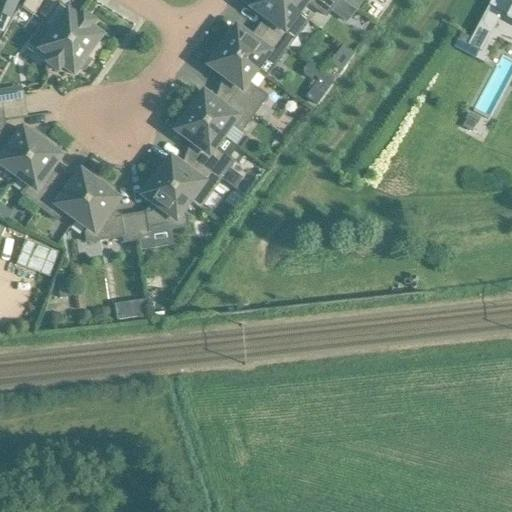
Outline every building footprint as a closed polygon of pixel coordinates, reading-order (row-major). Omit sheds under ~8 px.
[(0,0),(0,12),(13,17),(19,0),(0,0)] [(34,16),(42,0),(26,0),(21,10),(34,16)] [(299,13),(280,0),(253,0),(256,2),(251,9),(272,24),(264,33),(286,49),(308,20),(299,13)] [(280,0),(299,13),(307,3),(325,16),(337,0),(280,0)] [(359,0),(346,0),(345,3),(356,11),(362,2),(359,0)] [(511,0),(493,0),(491,6),(508,15),(506,18),(511,21),(511,0)] [(94,23),(83,15),(80,20),(69,13),(70,12),(60,4),(45,24),(93,59),(101,49),(100,45),(97,43),(102,37),(91,28),(94,23)] [(0,34),(1,32),(3,33),(13,17),(0,12),(0,34)] [(93,59),(45,24),(30,44),(41,52),(41,51),(51,59),(48,64),(59,72),(62,67),(74,75),(78,69),(81,71),(85,70),(93,59)] [(286,49),(264,33),(257,43),(237,28),(232,34),(229,32),(226,33),(218,44),(255,72),(264,79),(286,49)] [(475,34),(470,45),(481,51),(487,40),(475,34)] [(247,83),(255,72),(218,44),(210,55),(211,58),(213,60),(209,67),(239,88),(232,98),(253,114),(266,97),(247,83)] [(322,81),(325,77),(321,74),(308,64),(304,69),(304,74),(311,79),(314,75),(322,81)] [(327,65),(321,74),(325,77),(333,82),(339,74),(327,65)] [(240,132),(253,114),(232,98),(224,108),(204,93),(199,100),(197,98),(193,98),(185,109),(223,136),(231,125),(240,132)] [(180,125),(176,132),(206,154),(199,163),(220,179),(233,162),(214,148),(223,136),(185,109),(177,120),(178,123),(180,125)] [(6,138),(4,121),(0,121),(0,173),(3,173),(8,165),(20,174),(46,139),(35,131),(31,132),(29,134),(23,130),(13,143),(6,138)] [(262,146),(284,154),(290,137),(268,129),(262,146)] [(46,178),(61,158),(55,153),(57,150),(56,147),(46,139),(20,174),(31,182),(25,191),(43,204),(56,185),(46,178)] [(160,163),(152,174),(189,201),(198,208),(206,197),(220,179),(199,163),(192,173),(171,158),(166,165),(164,163),(160,163)] [(74,222),(104,181),(93,174),(89,174),(87,177),(81,172),(66,192),(56,185),(43,204),(60,217),(63,213),(74,222)] [(189,201),(152,174),(144,185),(145,189),(147,191),(143,197),(156,207),(152,213),(134,216),(137,238),(148,237),(148,231),(186,226),(184,216),(180,213),(189,201)] [(109,214),(119,201),(113,196),(115,193),(114,189),(104,181),(74,222),(83,228),(82,230),(83,240),(121,235),(122,240),(137,238),(134,216),(116,219),(109,214)] [(24,269),(58,283),(68,259),(35,245),(24,269)] [(72,296),(69,284),(57,286),(59,299),(72,296)] [(134,311),(136,326),(152,323),(149,309),(134,311)]
